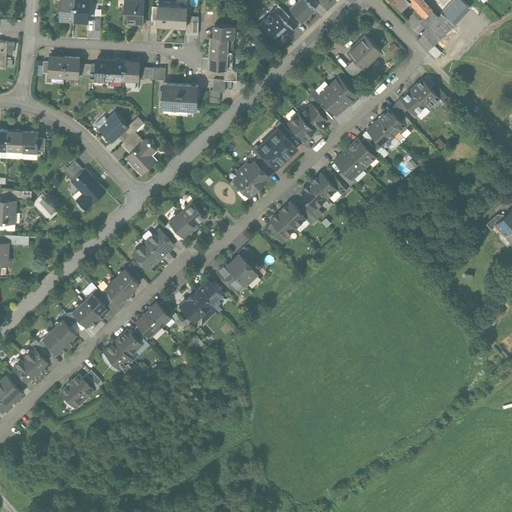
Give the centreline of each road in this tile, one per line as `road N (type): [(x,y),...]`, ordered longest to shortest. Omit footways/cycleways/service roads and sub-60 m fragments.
road 1 (residential): [(0,431),(169,275),(246,221),(422,54)]
road 2 (residential): [(142,200),(357,0)]
road 3 (residential): [(0,334),(142,200)]
road 4 (residential): [(30,41),(173,48),(198,62)]
road 5 (residential): [(18,104),(84,136),(142,200)]
